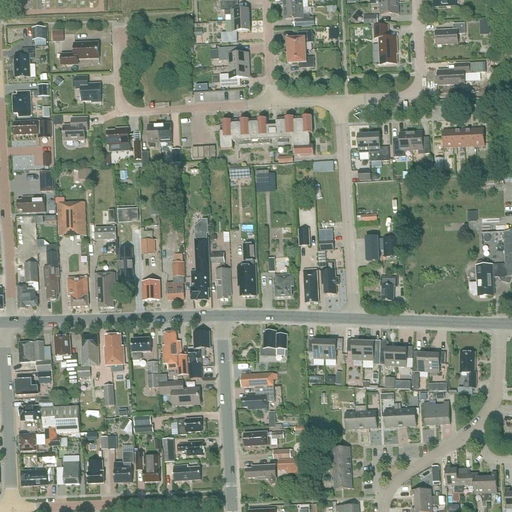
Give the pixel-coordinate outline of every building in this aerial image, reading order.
[(284,0),(284,9),(304,8),(303,0),(284,0)] [(232,22),(250,21),(250,10),(236,10),(236,1),(221,2),(222,11),(225,11),(225,16),(232,15),(232,22)] [(399,4),(380,4),(381,16),(399,15),(399,4)] [(351,6),(347,12),(351,15),(355,9),(351,6)] [(304,8),(284,9),(285,20),(300,20),(301,27),(315,26),(314,19),(311,19),(310,14),(304,15),(304,8)] [(363,17),(364,25),(378,25),(378,16),(363,17)] [(250,21),(232,22),(233,33),(251,32),(250,21)] [(466,34),(466,24),(454,24),(454,30),(436,31),(437,46),(459,44),(458,35),(466,34)] [(398,51),(397,38),(389,38),(388,26),(375,27),(375,39),(379,39),(381,65),(398,65),(397,51),(398,51)] [(33,41),(36,41),(36,45),(47,45),(46,29),(32,29),(33,41)] [(339,39),(339,29),(329,30),(330,39),(339,39)] [(65,31),(53,31),(53,43),(65,42),(65,31)] [(289,51),(307,50),(306,43),(313,43),(313,32),(300,33),(301,38),(288,39),(289,51)] [(233,33),(221,33),(222,43),(233,43),(233,33)] [(100,59),(99,43),(75,44),(76,54),(62,55),(62,66),(78,65),(78,60),(100,59)] [(230,67),(249,66),(249,54),(235,55),(235,48),(219,49),(220,62),(230,61),(230,67)] [(22,56),(15,57),(16,78),(31,77),(36,77),(36,65),(30,65),(30,59),(35,59),(34,49),(22,49),(22,56)] [(307,50),(289,51),(289,64),(302,63),(302,69),(315,68),(314,58),(307,58),(307,50)] [(470,74),(470,64),(456,64),(456,70),(438,71),(439,86),(466,85),(465,74),(470,74)] [(249,66),(230,67),(230,75),(221,75),(221,87),(237,86),(237,79),(250,79),(249,66)] [(58,77),(54,82),(59,87),(63,82),(58,77)] [(102,103),(101,84),(89,85),(88,77),(76,78),(77,90),(82,89),(83,102),(92,102),(92,103),(102,103)] [(37,86),(37,97),(50,97),(49,85),(37,86)] [(31,117),(30,92),(17,93),(17,96),(14,97),(14,114),(18,114),(18,117),(31,117)] [(278,140),(282,140),(285,139),(289,139),(292,139),(293,143),(293,149),(296,149),(296,157),(315,156),(314,146),(312,147),(311,138),(311,134),(314,134),(313,117),(304,117),(304,120),(295,121),(295,118),(286,118),(286,121),(277,122),(277,126),(268,126),(268,119),(259,120),(259,123),(250,123),(250,120),(241,121),(241,124),(233,124),(233,121),(223,121),(224,132),(221,132),(222,151),(234,150),(234,142),(239,142),(243,142),(247,141),(251,141),(255,141),(259,141),(263,141),(267,140),(271,140),(278,140)] [(89,132),(88,118),(73,119),(73,126),(64,126),(65,142),(86,141),(86,132),(89,132)] [(51,122),(43,122),(42,122),(15,123),(15,136),(40,135),(40,138),(52,138),(51,122)] [(172,124),(160,125),(161,143),(167,143),(168,147),(173,147),(172,124)] [(161,143),(160,125),(149,126),(150,149),(155,148),(155,144),(161,143)] [(122,131),(108,132),(109,146),(110,146),(110,152),(130,151),(129,128),(121,129),(122,131)] [(474,130),(475,147),(486,147),(485,129),(474,130)] [(454,131),(455,148),(457,148),(465,148),(464,130),(454,131)] [(464,130),(465,148),(475,147),(474,130),(464,130)] [(455,148),(454,131),(443,131),(444,149),(455,148)] [(423,132),(412,133),(413,151),(419,151),(419,155),(431,154),(430,138),(423,138),(423,132)] [(406,152),(413,151),(412,133),(400,133),(401,144),(394,144),(394,158),(406,158),(406,152)] [(381,134),(370,135),(371,153),(371,163),(382,162),(390,162),(390,147),(382,148),(381,134)] [(370,135),(359,136),(360,153),(361,160),(370,160),(369,153),(371,153),(370,135)] [(172,150),(172,164),(181,164),(181,150),(172,150)] [(435,157),(436,169),(444,169),(443,157),(435,157)] [(371,180),(371,171),(359,171),(359,180),(371,180)] [(54,193),(53,173),(40,173),(41,193),(54,193)] [(257,186),(275,185),(274,174),(257,175),(257,186)] [(23,213),(46,213),(45,197),(23,198),(23,201),(19,201),(19,211),(23,210),(23,213)] [(86,203),(60,203),(57,203),(58,237),(86,237),(86,203)] [(478,212),(468,213),(468,220),(478,219),(478,212)] [(378,222),(378,215),(361,215),(362,223),(378,222)] [(44,217),(36,217),(36,225),(44,225),(44,217)] [(95,229),(95,241),(117,240),(116,228),(95,229)] [(309,230),(298,231),(299,247),(310,247),(309,230)] [(333,230),(319,230),(319,242),(334,241),(333,230)] [(478,283),(470,284),(471,292),(471,293),(472,294),(473,295),(474,296),(475,296),(479,296),(479,297),(495,296),(494,277),(500,277),(503,282),(511,283),(511,231),(505,232),(506,265),(490,266),(490,262),(481,263),(480,263),(479,264),(478,265),(477,266),(477,267),(477,275),(478,283)] [(156,254),(155,241),(154,241),(153,232),(142,232),(142,241),(141,241),(142,254),(156,254)] [(379,237),(367,238),(367,247),(368,262),(380,261),(379,237)] [(193,288),(191,288),(191,301),(197,300),(198,301),(209,301),(209,289),(211,289),(208,238),(195,239),(196,257),(199,257),(200,270),(198,272),(192,272),(193,288)] [(400,257),(399,238),(384,238),(385,258),(400,257)] [(334,252),(334,241),(319,242),(320,252),(334,252)] [(244,262),(247,262),(247,267),(238,267),(239,287),(241,287),(242,297),(258,297),(256,267),(255,267),(255,262),(258,262),(257,244),(243,245),(244,262)] [(121,263),(120,263),(121,271),(122,282),(135,281),(134,270),(134,262),(133,249),(120,250),(121,263)] [(57,253),(47,254),(48,270),(58,269),(57,253)] [(221,264),(221,270),(225,270),(225,254),(212,254),(213,265),(221,264)] [(34,283),(34,289),(39,289),(39,283),(37,263),(25,264),(26,284),(34,283)] [(173,263),(174,283),(167,284),(168,301),(185,300),(184,284),(186,284),(185,277),(185,263),(173,263)] [(337,279),(336,263),(328,263),(328,272),(323,273),(324,297),(338,296),(338,286),(341,286),(340,279),(337,279)] [(225,270),(221,270),(217,270),(218,300),(229,300),(229,297),(232,297),(230,270),(225,270)] [(319,303),(318,270),(304,271),(306,304),(319,303)] [(96,275),(96,282),(97,299),(99,299),(100,309),(115,309),(114,301),(117,301),(115,274),(96,275)] [(293,286),(293,276),(277,277),(278,287),(276,287),(276,298),(292,297),(292,286),(293,286)] [(60,295),(59,277),(45,278),(45,289),(48,289),(48,300),(58,299),(58,295),(60,295)] [(86,278),(83,278),(69,279),(69,297),(72,297),(73,308),(89,307),(88,278),(86,278)] [(395,287),(398,287),(398,278),(382,278),(381,287),(383,287),(382,302),(394,302),(395,287)] [(161,301),(160,286),(160,282),(144,282),(145,301),(161,301)] [(19,287),(20,310),(28,310),(28,308),(39,308),(39,299),(36,299),(36,292),(27,293),(27,287),(19,287)] [(276,332),(265,331),(264,349),(262,349),(261,356),(276,356),(276,349),(287,350),(288,335),(276,335),(276,332)] [(164,365),(167,364),(168,369),(180,369),(181,376),(189,375),(187,356),(182,356),(181,341),(177,342),(177,333),(165,333),(166,346),(163,346),(164,365)] [(199,364),(199,359),(202,359),(201,357),(206,356),(205,348),(210,348),(210,333),(195,333),(195,340),(195,343),(195,346),(196,349),(190,349),(191,365),(192,379),(203,378),(202,364),(199,364)] [(125,365),(124,347),(122,347),(122,335),(106,336),(107,348),(105,348),(106,366),(125,365)] [(99,347),(99,336),(83,337),(84,348),(82,348),(83,367),(78,367),(79,378),(91,377),(90,367),(100,366),(98,348),(99,347)] [(68,373),(78,373),(77,358),(72,358),(70,337),(55,338),(57,357),(64,357),(64,362),(67,362),(68,373)] [(315,360),(326,360),(326,342),(316,341),(316,339),(309,339),(309,353),(315,353),(315,360)] [(133,340),(133,354),(134,361),(135,361),(141,360),(141,353),(152,353),(151,340),(133,340)] [(337,342),(326,342),(326,360),(337,361),(337,352),(343,352),(344,340),(337,340),(337,342)] [(353,361),(364,361),(365,343),(355,342),(355,340),(348,340),(348,352),(354,352),(353,361)] [(375,353),(381,353),(381,346),(381,341),(374,341),(374,343),(365,343),(364,361),(374,362),(375,353)] [(386,367),(397,368),(398,349),(388,349),(388,341),(381,341),(381,346),(381,353),(380,365),(386,365),(386,367)] [(51,349),(44,350),(44,342),(20,344),(21,363),(37,362),(37,371),(53,371),(51,349)] [(398,349),(397,368),(407,368),(408,359),(414,360),(414,352),(414,348),(407,347),(407,349),(398,349)] [(414,360),(413,364),(413,373),(430,373),(430,354),(421,354),(421,352),(414,352),(414,360)] [(430,354),(430,373),(440,373),(440,365),(446,365),(447,353),(440,353),(440,355),(430,354)] [(461,373),(468,374),(468,383),(465,383),(464,388),(476,388),(477,374),(475,374),(476,354),(461,353),(461,373)] [(157,362),(147,363),(149,394),(159,393),(157,362)] [(51,372),(39,373),(40,384),(51,383),(51,372)] [(242,387),(256,387),(274,386),(274,374),(258,375),(242,375),(242,387)] [(28,394),(33,394),(40,394),(39,387),(32,388),(32,380),(28,380),(28,379),(17,380),(18,395),(28,395),(28,394)] [(386,379),(385,389),(395,390),(396,380),(386,379)] [(201,405),(200,389),(185,389),(184,382),(161,384),(161,394),(173,393),(174,407),(201,405)] [(113,385),(103,386),(106,412),(115,411),(113,385)] [(268,409),(268,401),(275,401),(274,386),(256,387),(256,395),(248,395),(248,398),(243,398),(243,407),(248,407),(249,410),(268,409)] [(81,434),(80,408),(54,409),(54,400),(39,401),(40,407),(20,408),(20,410),(19,411),(19,414),(20,415),(20,417),(22,417),(22,422),(39,421),(39,430),(58,429),(58,435),(81,434)] [(451,425),(450,402),(444,402),(444,405),(437,406),(438,426),(451,425)] [(425,426),(438,426),(437,406),(430,406),(430,403),(424,404),(425,426)] [(407,427),(406,410),(402,410),(401,404),(395,405),(395,410),(396,410),(397,428),(407,427)] [(406,410),(407,427),(417,427),(417,415),(417,409),(406,410)] [(396,410),(395,410),(385,411),(386,429),(397,428),(396,410)] [(367,412),(368,430),(378,429),(377,411),(367,412)] [(357,413),(358,430),(368,430),(367,412),(357,413)] [(358,430),(357,413),(346,413),(347,431),(358,430)] [(147,416),(134,417),(135,434),(154,433),(153,425),(148,425),(147,416)] [(132,422),(127,418),(120,428),(124,431),(132,422)] [(203,432),(202,419),(187,420),(187,421),(179,421),(179,436),(188,435),(188,432),(203,432)] [(47,447),(67,446),(67,439),(57,439),(56,430),(46,430),(47,447)] [(269,446),(268,432),(245,433),(246,446),(256,445),(258,447),(269,446)] [(37,451),(36,435),(20,436),(21,452),(37,451)] [(109,437),(109,450),(118,449),(117,436),(109,437)] [(165,463),(175,462),(173,439),(163,439),(165,463)] [(188,452),(189,457),(204,456),(203,443),(188,444),(188,445),(180,445),(180,452),(188,452)] [(135,465),(134,454),(134,446),(123,447),(124,464),(116,464),(116,471),(115,471),(116,484),(133,484),(133,470),(132,470),(132,465),(135,465)] [(334,459),(351,458),(351,448),(333,449),(334,459)] [(291,459),(291,450),(273,451),(274,459),(291,459)] [(137,471),(144,471),(144,483),(160,483),(160,470),(159,457),(143,457),(143,453),(136,454),(137,471)] [(334,470),(352,469),(351,458),(334,459),(334,470)] [(279,471),(298,470),(298,459),(291,460),(278,460),(279,471)] [(104,473),(103,462),(89,463),(90,473),(89,473),(89,485),(105,484),(104,473)] [(81,485),(80,468),(79,463),(65,463),(65,468),(64,469),(65,486),(81,485)] [(46,472),(44,472),(22,473),(22,487),(55,485),(55,465),(46,465),(46,472)] [(247,469),(247,478),(258,477),(258,479),(269,479),(269,482),(270,484),(271,485),(274,485),(276,485),(277,483),(277,481),(277,479),(276,479),(276,465),(252,466),(252,468),(247,469)] [(202,481),(201,467),(189,468),(189,466),(174,467),(175,482),(202,481)] [(455,494),(460,494),(459,470),(451,470),(451,466),(446,466),(447,487),(454,487),(455,494)] [(335,480),(352,479),(352,469),(334,470),(335,480)] [(459,470),(460,494),(464,494),(464,486),(475,486),(474,474),(471,475),(471,469),(459,470)] [(487,502),(491,501),(491,494),(498,494),(497,473),(492,474),(493,478),(486,478),(487,502)] [(474,474),(475,486),(475,495),(482,495),(483,502),(487,502),(486,478),(479,478),(479,474),(474,474)] [(352,479),(335,480),(335,490),(353,489),(352,479)] [(435,495),(435,497),(432,497),(432,490),(411,491),(412,496),(416,496),(416,503),(440,501),(440,497),(438,497),(438,495),(435,495)] [(412,511),(433,511),(433,506),(440,506),(440,501),(416,503),(416,509),(412,510),(412,511)]
